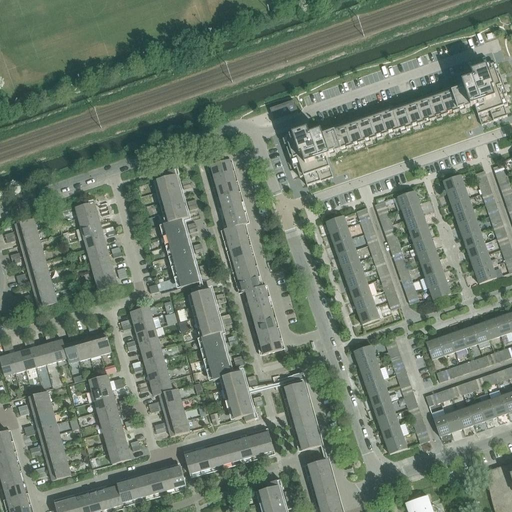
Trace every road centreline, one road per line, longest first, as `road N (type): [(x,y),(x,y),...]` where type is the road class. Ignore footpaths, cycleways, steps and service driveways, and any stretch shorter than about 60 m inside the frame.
road 1 (residential): [(282,208),(377,480)]
road 2 (residential): [(256,134),(495,46)]
road 3 (residential): [(282,208),(511,129)]
road 4 (residential): [(109,307),(142,298),(111,168)]
road 5 (residential): [(157,463),(109,307)]
road 6 (residential): [(111,168),(237,125),(256,134)]
road 7 (residential): [(377,480),(511,435)]
road 8 (residential): [(35,499),(157,463)]
road 9 (residential): [(346,494),(309,374)]
